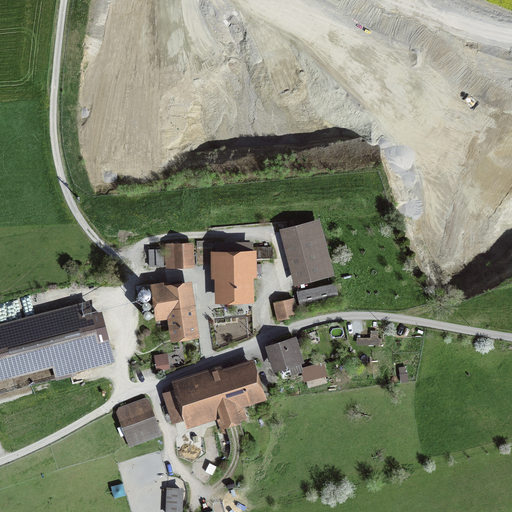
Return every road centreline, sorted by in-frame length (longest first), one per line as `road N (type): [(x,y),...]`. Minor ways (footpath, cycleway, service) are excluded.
road 1 (track): [(141,276),(91,235),(59,168),(52,109),(63,0)]
road 2 (unknown): [(511,205),(457,199),(422,164),(380,100)]
road 3 (track): [(210,360),(194,277),(141,276)]
road 4 (track): [(190,511),(193,486),(170,454),(147,386)]
road 5 (track): [(119,398),(122,317),(141,276)]
